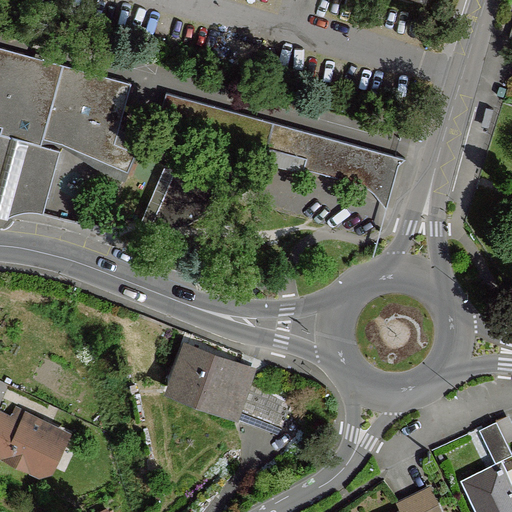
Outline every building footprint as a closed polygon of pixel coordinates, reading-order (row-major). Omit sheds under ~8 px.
[(1,135),(42,147),(45,138),(82,147),(118,159),(135,163),(139,147),(117,141),(120,130),(127,103),(132,82),(109,77),(1,46),(0,45),(0,125),(4,126),(1,135)] [(183,94),(167,91),(159,126),(196,135),(266,155),(269,145),(309,156),(310,158),(310,161),(312,164),(314,165),(392,187),(396,187),(399,185),(400,182),(407,156),(183,94)] [(142,136),(120,130),(117,141),(139,147),(142,136)] [(0,135),(0,199),(16,141),(27,144),(13,194),(13,198),(15,202),(16,206),(18,207),(43,215),(54,182),(61,152),(42,147),(1,135),(0,135)] [(170,153),(154,212),(158,213),(163,214),(167,213),(174,212),(181,209),(188,205),(225,185),(235,179),(243,174),(170,153)] [(189,347),(175,387),(283,426),(293,400),(248,384),(253,370),(189,347)] [(0,412),(0,413),(0,452),(42,473),(53,469),(69,434),(18,410),(15,419),(0,412)] [(511,421),(508,413),(496,418),(506,440),(511,437),(511,421)] [(480,426),(495,459),(511,451),(506,440),(496,418),(488,422),(480,426)] [(511,511),(511,486),(500,461),(466,478),(482,511),(511,511)] [(442,511),(429,485),(399,499),(403,508),(393,511),(442,511)]
